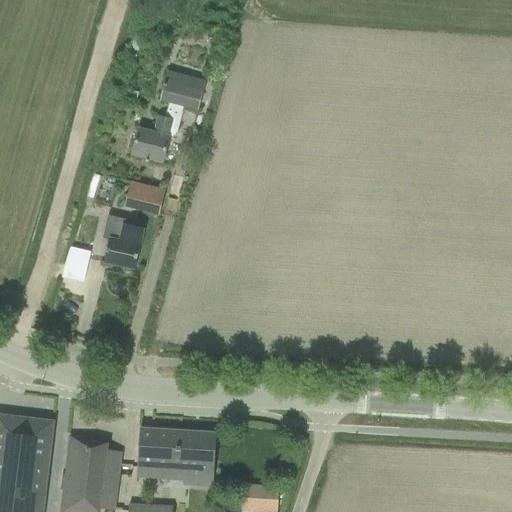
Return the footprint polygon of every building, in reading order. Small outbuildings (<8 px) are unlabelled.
[(145,0),(143,6),(153,9),(155,0),(145,0)] [(114,102),(135,107),(138,99),(125,95),(140,39),(131,36),(114,102)] [(144,163),(147,163),(148,160),(162,164),(172,122),(175,123),(180,119),(183,107),(197,111),(204,83),(166,73),(158,101),(168,104),(164,120),(158,118),(153,134),(138,130),(131,156),(145,160),(144,163)] [(122,207),(157,216),(163,192),(128,184),(122,207)] [(108,241),(103,263),(134,270),(142,230),(134,228),(135,222),(107,216),(101,240),(108,241)] [(0,511),(39,511),(49,423),(0,417),(0,511)] [(212,485),(214,434),(139,430),(136,477),(161,478),(162,469),(190,470),(189,480),(189,483),(212,485)] [(84,511),(85,508),(112,511),(119,453),(92,450),(93,440),(69,437),(60,511),(84,511)] [(253,489),(252,511),(272,511),(275,511),(277,490),(253,489)]
